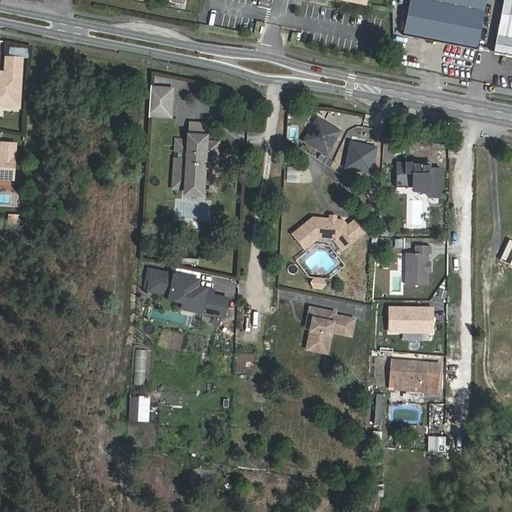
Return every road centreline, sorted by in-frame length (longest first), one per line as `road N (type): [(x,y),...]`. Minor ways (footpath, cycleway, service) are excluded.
road 1 (secondary): [(373,89),(268,56),(0,7)]
road 2 (secondary): [(0,22),(253,78),(373,89)]
road 3 (unknown): [(460,396),(468,124)]
road 4 (secondary): [(511,117),(373,89)]
